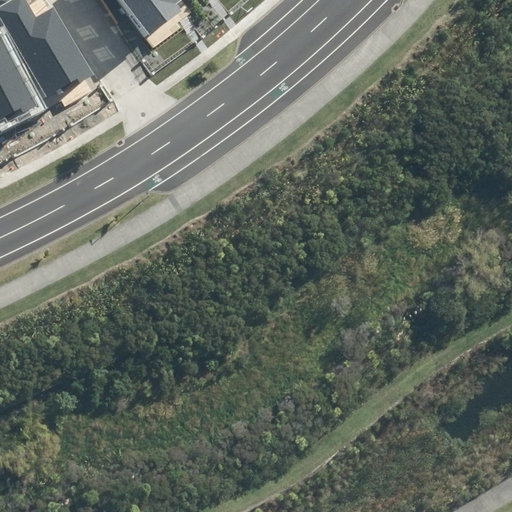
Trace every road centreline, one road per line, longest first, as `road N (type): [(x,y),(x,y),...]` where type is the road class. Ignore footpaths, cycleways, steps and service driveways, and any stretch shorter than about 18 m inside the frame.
road 1 (tertiary): [(172,147),(345,0)]
road 2 (tertiary): [(0,240),(172,147)]
road 3 (residential): [(172,147),(64,0)]
